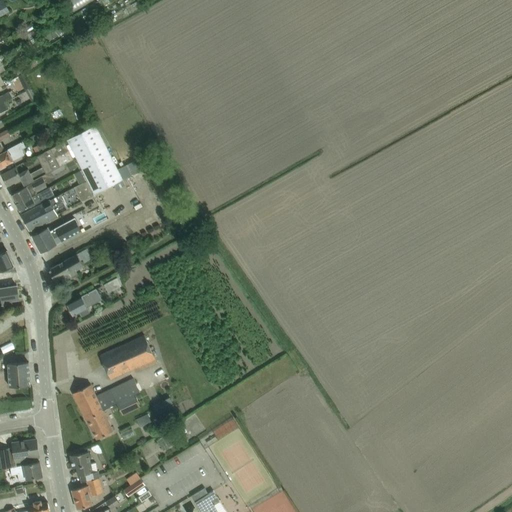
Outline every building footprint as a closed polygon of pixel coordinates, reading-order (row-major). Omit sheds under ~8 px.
[(3,0),(0,1),(0,15),(9,11),(3,0)] [(21,76),(11,81),(19,95),(29,90),(21,76)] [(0,112),(1,115),(10,110),(6,103),(0,105),(0,112)] [(66,140),(94,194),(121,180),(94,126),(66,140)] [(0,140),(11,135),(10,132),(0,137),(0,151),(4,149),(0,141),(0,140)] [(5,165),(25,155),(22,150),(26,148),(23,142),(0,153),(0,170),(6,167),(5,165)] [(25,185),(74,160),(64,142),(49,150),(41,154),(37,156),(42,168),(30,174),(27,169),(19,173),(16,167),(1,175),(7,186),(15,182),(16,183),(22,180),(25,185)] [(36,146),(41,154),(49,150),(45,142),(36,146)] [(85,182),(83,176),(80,171),(74,174),(79,185),(85,182)] [(30,197),(37,193),(36,191),(46,186),(42,179),(11,194),(16,203),(30,195),(30,197)] [(86,182),(85,182),(79,185),(74,188),(81,202),(93,196),(86,182)] [(22,214),(54,198),(49,187),(37,193),(30,197),(30,195),(16,203),(19,210),(20,210),(22,214)] [(50,220),(50,218),(66,209),(59,195),(54,198),(22,214),(21,215),(29,230),(50,220)] [(41,253),(82,231),(75,219),(50,232),(48,228),(32,236),(41,253)] [(78,275),(75,271),(84,266),(83,265),(92,260),(86,249),(55,267),(55,265),(51,268),(51,269),(50,270),(56,281),(63,277),(64,280),(70,277),(71,279),(78,275)] [(13,265),(7,252),(0,254),(0,270),(0,271),(13,265)] [(121,290),(119,287),(121,286),(117,278),(103,285),(107,293),(109,292),(111,295),(121,290)] [(17,286),(0,288),(0,289),(2,305),(12,304),(12,300),(19,299),(17,286)] [(96,289),(67,304),(69,309),(69,311),(70,314),(72,314),(72,316),(79,312),(81,317),(89,312),(85,304),(99,296),(96,289)] [(100,355),(111,379),(133,369),(134,372),(156,362),(144,335),(100,355)] [(28,362),(8,364),(8,373),(0,377),(0,400),(15,393),(12,386),(30,385),(28,362)] [(91,385),(73,393),(86,420),(87,419),(97,439),(113,431),(103,410),(109,407),(115,419),(146,404),(133,377),(96,395),(91,385)] [(153,407),(159,420),(176,411),(170,398),(153,407)] [(147,414),(136,420),(139,427),(151,422),(147,414)] [(182,424),(177,427),(183,435),(187,432),(182,424)] [(131,428),(121,434),(123,439),(134,434),(131,428)] [(167,434),(156,441),(163,451),(174,444),(167,434)] [(39,456),(36,439),(12,443),(13,450),(8,451),(8,449),(0,449),(0,450),(3,469),(10,468),(16,467),(16,462),(29,460),(29,458),(39,456)] [(88,452),(70,455),(73,468),(76,467),(78,476),(80,475),(81,482),(85,482),(98,478),(97,471),(96,471),(94,463),(90,463),(88,452)] [(39,462),(16,467),(10,468),(11,475),(25,473),(26,479),(42,476),(39,462)] [(102,492),(98,478),(85,482),(86,486),(72,490),(77,509),(92,505),(89,496),(102,492)] [(130,485),(123,490),(128,496),(145,485),(140,478),(130,485)] [(219,501),(213,491),(208,494),(204,488),(191,496),(200,511),(217,511),(214,505),(219,501)] [(148,490),(138,497),(141,502),(151,495),(148,490)] [(110,508),(115,505),(110,499),(106,502),(110,508)] [(29,511),(23,511),(49,511),(48,502),(41,504),(41,501),(34,502),(34,505),(28,506),(29,511)]
